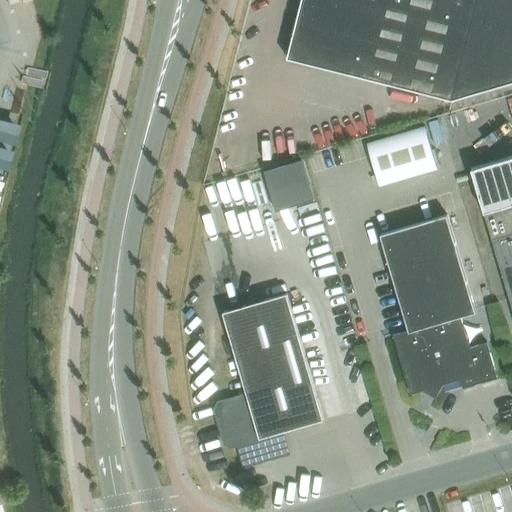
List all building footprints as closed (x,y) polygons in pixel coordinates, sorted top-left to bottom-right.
[(511,0),(301,0),(287,58),(452,100),(511,82),(511,0)] [(367,143),(380,185),(438,168),(425,126),(367,143)] [(511,156),(471,168),(511,306),(511,156)] [(264,170),(276,210),(313,199),(302,159),(264,170)] [(460,379),(462,385),(463,388),(497,377),(487,342),(470,347),(461,316),(476,312),(447,214),(381,234),(409,330),(393,334),(411,394),(430,388),(438,392),(443,384),(460,379)] [(245,464),(270,457),(288,452),(282,431),(324,419),(287,293),(223,312),(247,394),(219,402),(216,409),(225,442),(232,445),(239,443),(245,464)]
